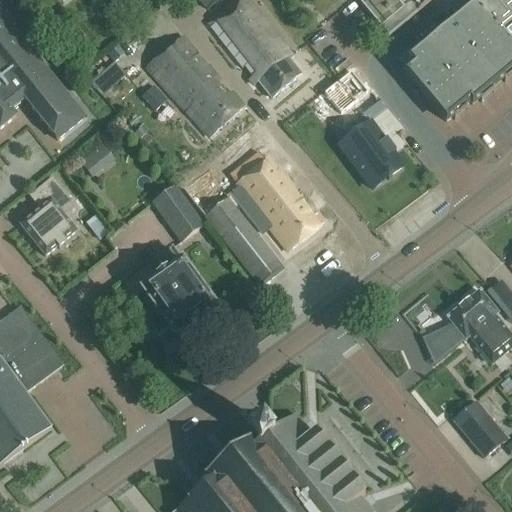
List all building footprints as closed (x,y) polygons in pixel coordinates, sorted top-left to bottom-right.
[(221,0),(197,0),(207,11),(215,5),(221,0)] [(291,58),(246,0),(237,0),(214,19),(215,20),(208,27),(218,40),(221,38),(229,48),(226,50),(242,70),(245,68),(253,79),(250,82),(254,87),(260,82),(274,99),(301,77),(288,60),(291,58)] [(355,0),(389,39),(434,0),(355,0)] [(511,0),(465,0),(451,12),(464,27),(406,76),(446,123),(452,119),(454,122),(478,101),(481,104),(511,78),(511,0)] [(85,117),(0,12),(0,129),(16,117),(11,112),(25,100),(57,140),(85,117)] [(221,86),(208,68),(204,68),(196,60),(197,58),(182,41),(147,71),(209,140),(243,111),(244,110),(222,85),(221,86)] [(118,45),(108,54),(115,62),(125,53),(118,45)] [(64,57),(56,48),(47,56),(54,65),(64,57)] [(117,71),(98,87),(105,95),(124,79),(117,71)] [(350,76),(321,97),(338,120),(366,98),(350,76)] [(432,138),(439,133),(425,113),(417,119),(432,138)] [(374,125),(344,147),(375,189),(405,167),(396,153),(399,151),(390,139),(386,141),(374,125)] [(268,228),(288,254),(321,229),(320,228),(324,225),(316,216),(313,219),(301,204),(303,203),(278,171),(274,174),(259,155),(230,177),(238,187),(237,188),(240,192),(229,200),(210,175),(185,194),(243,269),(268,250),(257,237),(268,228)] [(99,172),(89,159),(81,165),(91,178),(99,172)] [(2,194),(10,187),(0,174),(0,204),(7,199),(2,194)] [(53,181),(31,198),(41,211),(20,227),(45,259),(57,249),(58,251),(66,246),(64,244),(76,234),(60,213),(71,205),(53,181)] [(181,245),(204,228),(176,189),(153,206),(181,245)] [(110,233),(104,226),(94,234),(100,241),(110,233)] [(191,330),(202,322),(201,320),(215,310),(203,293),(173,252),(155,265),(163,277),(142,293),(157,314),(146,322),(158,338),(169,330),(175,338),(189,328),(191,330)] [(468,338),(494,316),(497,314),(479,293),(447,321),(464,341),(468,338)] [(511,296),(502,304),(511,315),(511,296)] [(5,321),(0,325),(0,363),(4,370),(44,342),(21,310),(21,309),(5,321)] [(511,337),(494,316),(468,338),(491,366),(511,348),(511,337)] [(0,363),(0,468),(51,432),(51,431),(50,431),(25,396),(64,368),(44,342),(4,370),(0,363)] [(483,461),(507,442),(476,405),(453,424),(483,461)] [(311,436),(296,416),(272,435),(263,423),(248,434),(252,440),(236,453),(233,449),(224,455),(216,462),(219,466),(202,479),(207,485),(185,502),(187,504),(176,511),(370,511),(362,500),(365,498),(315,433),(311,436)] [(438,511),(456,511),(448,502),(437,511),(438,511)]
